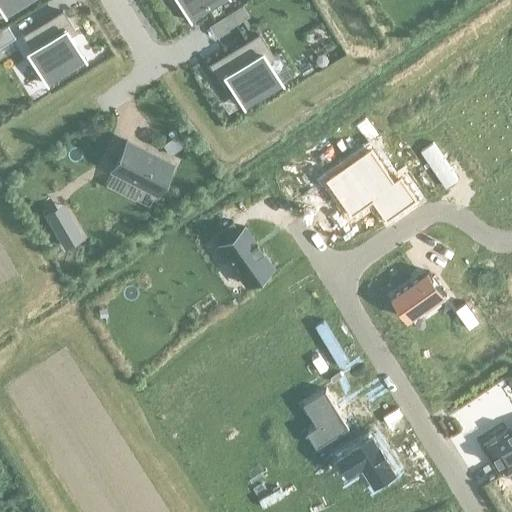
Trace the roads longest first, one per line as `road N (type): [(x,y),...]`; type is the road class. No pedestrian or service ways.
road 1 (residential): [(334,277),(485,511)]
road 2 (residential): [(334,277),(423,219),(447,216),(492,244),(511,246)]
